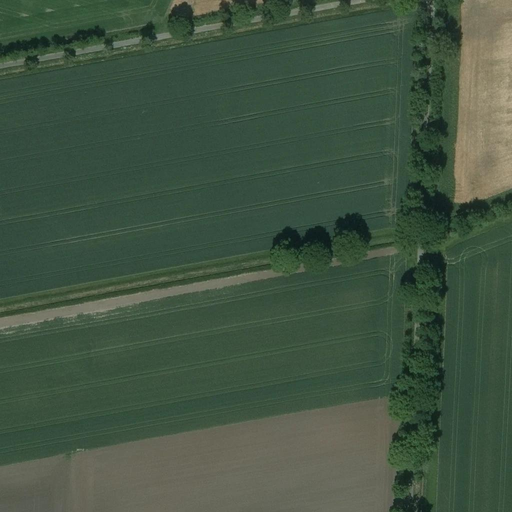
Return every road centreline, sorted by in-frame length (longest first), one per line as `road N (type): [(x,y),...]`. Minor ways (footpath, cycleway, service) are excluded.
road 1 (unclassified): [(429,0),(408,511)]
road 2 (unclassified): [(0,67),(371,0)]
